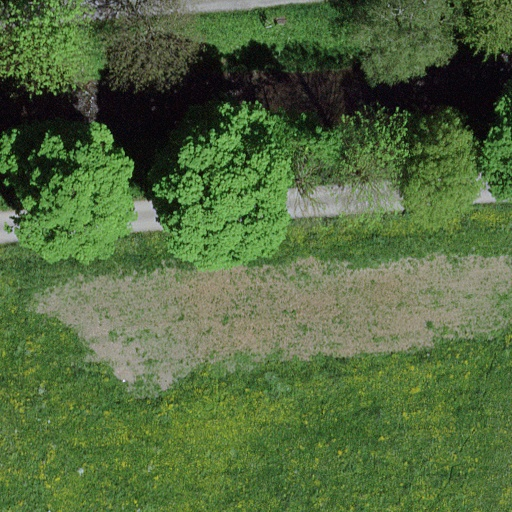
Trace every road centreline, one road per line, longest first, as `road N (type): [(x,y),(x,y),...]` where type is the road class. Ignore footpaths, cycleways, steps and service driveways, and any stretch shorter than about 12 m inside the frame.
road 1 (track): [(511,186),(0,216)]
road 2 (track): [(0,14),(185,0)]
